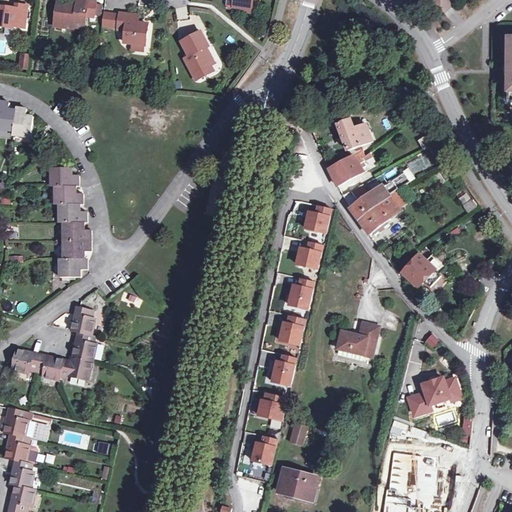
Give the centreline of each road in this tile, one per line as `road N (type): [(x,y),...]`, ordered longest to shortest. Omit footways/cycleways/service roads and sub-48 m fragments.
road 1 (tertiary): [(282,84),(179,511)]
road 2 (residential): [(245,511),(230,473),(283,212),(291,190),(332,190)]
road 3 (residential): [(282,84),(252,90),(231,111),(114,264)]
road 4 (unclassified): [(332,190),(380,261),(480,370)]
road 5 (residential): [(114,264),(79,145),(51,115),(0,88)]
road 6 (unclassified): [(511,209),(471,149),(426,50)]
road 7 (residential): [(114,264),(0,358)]
road 8 (unclassified): [(480,370),(478,459),(459,511)]
